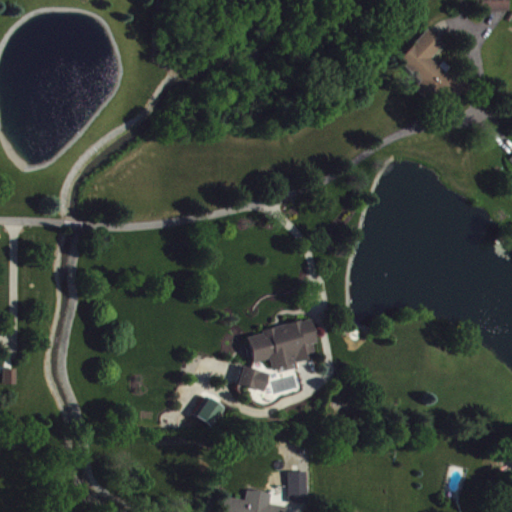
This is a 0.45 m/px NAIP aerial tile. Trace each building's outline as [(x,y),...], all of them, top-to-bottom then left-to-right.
[(477,2),(477,21),(511,20),(510,1),(477,2)] [(421,90),(414,97),(430,113),(453,89),(431,68),(445,53),(429,37),(399,69),(421,90)] [(271,368),(272,377),(317,368),(314,352),(317,352),(312,329),(247,343),(254,372),(271,368)] [(239,393),(264,401),(270,383),(244,375),(239,393)] [(214,437),(227,419),(208,405),(195,424),(214,437)] [(270,511),(271,502),(246,499),(245,509),(225,506),(223,511),(270,511)]
